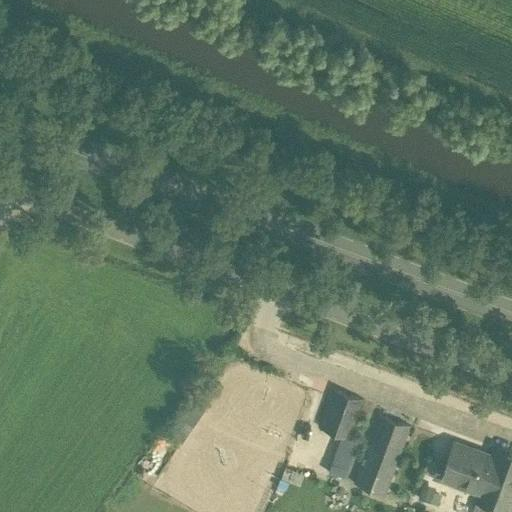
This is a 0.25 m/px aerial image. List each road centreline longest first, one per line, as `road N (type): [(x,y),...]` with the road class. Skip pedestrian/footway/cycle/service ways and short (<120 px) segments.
road 1 (primary): [(511,314),(0,124)]
road 2 (unclassified): [(511,381),(0,193)]
